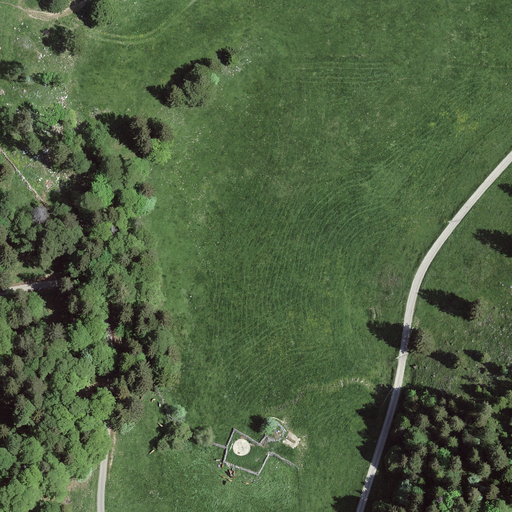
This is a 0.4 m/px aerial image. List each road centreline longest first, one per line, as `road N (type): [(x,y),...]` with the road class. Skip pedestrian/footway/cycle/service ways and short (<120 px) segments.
road 1 (track): [(511,161),(423,274),(358,511)]
road 2 (unclassified): [(101,511),(110,377),(105,314),(70,282),(0,292)]
